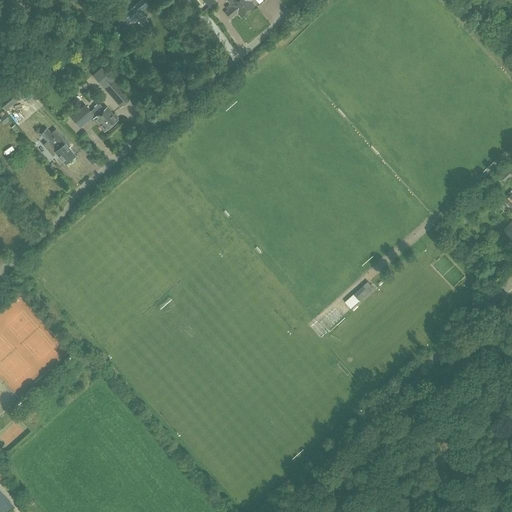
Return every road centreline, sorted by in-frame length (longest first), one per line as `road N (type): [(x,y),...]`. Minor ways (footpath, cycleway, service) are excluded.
road 1 (unclassified): [(315,0),(95,179),(0,272)]
road 2 (unclassified): [(282,511),(511,281)]
